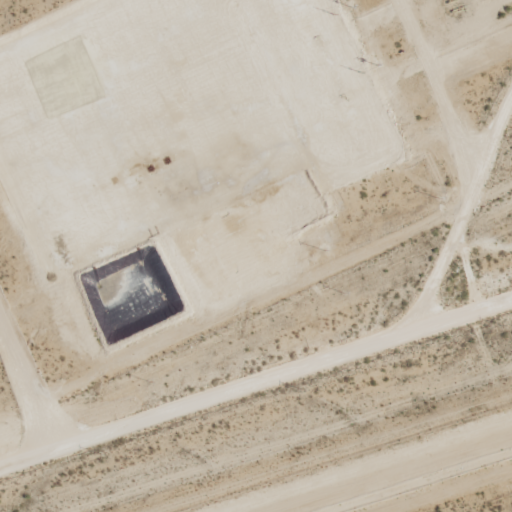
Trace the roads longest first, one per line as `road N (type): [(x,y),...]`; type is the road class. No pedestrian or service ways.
road 1 (track): [(511,321),(0,481)]
road 2 (track): [(511,466),(406,104),(356,0)]
road 3 (track): [(379,365),(423,300),(511,93)]
